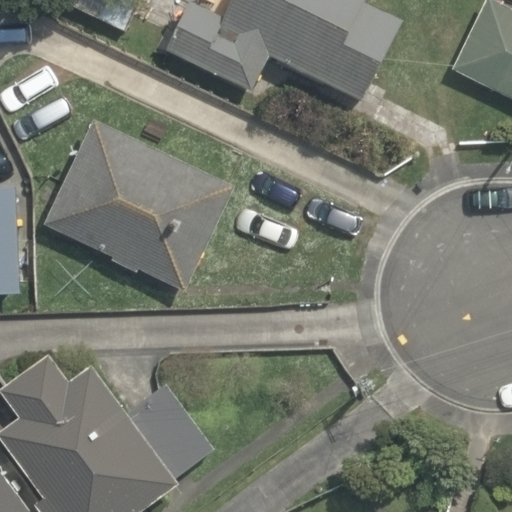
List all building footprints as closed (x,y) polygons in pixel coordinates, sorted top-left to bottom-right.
[(56,0),(124,33),(139,0),(56,0)] [(212,0),(188,0),(164,46),(246,91),(268,51),(360,101),(407,14),(380,0),(221,0),(219,4),(212,0)] [(511,10),(491,0),(489,0),(454,71),(511,99),(511,10)] [(228,192),(98,126),(50,219),(180,285),(228,192)] [(0,286),(10,286),(10,180),(0,179),(0,286)] [(162,382),(126,405),(86,344),(60,361),(47,341),(0,372),(0,390),(20,420),(0,432),(0,434),(51,511),(118,511),(209,453),(162,382)] [(0,511),(27,511),(0,474),(0,511)]
